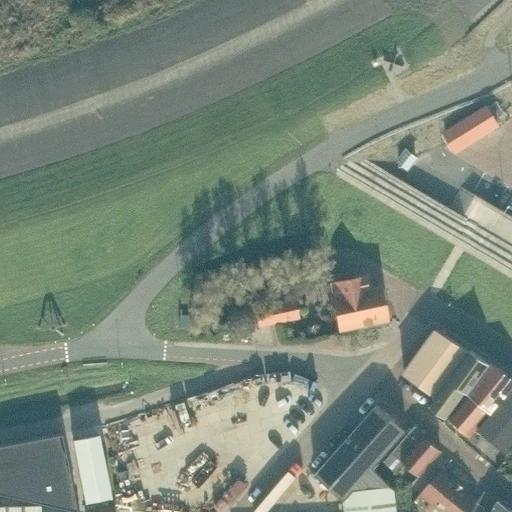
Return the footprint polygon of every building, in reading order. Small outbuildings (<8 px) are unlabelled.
[(486,109),(445,134),(456,151),(497,126),(486,109)] [(419,157),(417,156),(406,148),(396,161),(408,171),(419,157)] [(370,290),(367,279),(367,276),(331,284),(334,298),(331,299),(338,330),(386,319),(379,288),(370,290)] [(259,328),(300,320),(296,301),(255,309),(259,328)] [(213,340),(233,340),(234,323),(214,322),(213,340)] [(436,397),(469,351),(436,330),(406,370),(407,375),(436,397)] [(237,331),(238,342),(262,341),(262,331),(237,331)] [(469,351),(436,397),(437,398),(431,406),(447,419),(492,363),(471,351),(470,352),(469,351)] [(499,403),(511,386),(511,379),(510,378),(511,376),(494,363),(472,390),(489,403),(493,398),(499,403)] [(506,454),(510,449),(511,446),(511,388),(477,429),(506,454)] [(448,419),(450,420),(470,437),(491,412),(469,394),(448,419)] [(406,432),(376,406),(313,475),(344,500),(345,511),(397,511),(395,490),(372,469),(406,432)] [(439,453),(435,449),(423,438),(425,435),(414,425),(390,451),(392,453),(384,462),(395,472),(403,463),(418,476),(439,453)] [(16,443),(26,500),(76,511),(61,434),(16,443)] [(92,436),(73,440),(86,510),(106,506),(102,482),(95,449),(92,436)] [(0,493),(26,500),(16,443),(0,446),(0,493)] [(421,496),(440,511),(468,511),(478,500),(442,470),(421,496)] [(491,511),(510,511),(497,502),(491,511)]
